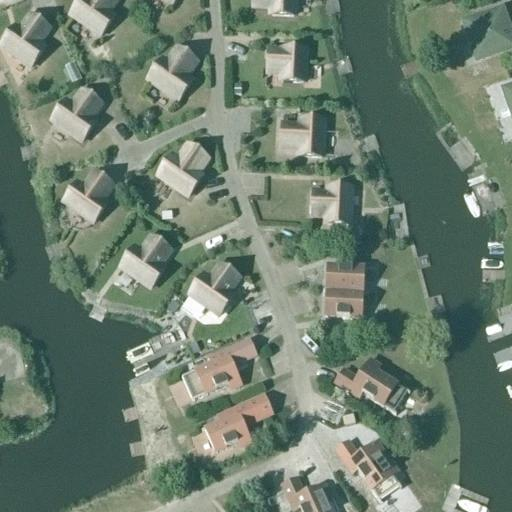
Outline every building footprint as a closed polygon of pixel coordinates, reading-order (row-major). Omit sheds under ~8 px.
[(90,0),(89,2),(85,0),(82,0),(71,17),(101,37),(114,19),(107,15),(117,0),(90,0)] [(294,0),(253,0),(253,8),(272,9),(272,17),(294,18),(294,0)] [(477,62),(511,49),(511,38),(502,10),(463,24),(477,62)] [(20,34),(14,30),(2,48),(32,69),(44,51),(38,46),(48,31),(30,18),(20,34)] [(282,75),(282,84),(304,85),(305,52),(283,51),(283,54),(268,53),(267,75),(282,75)] [(167,67),(161,63),(149,81),(179,102),(191,84),(185,80),(195,64),(177,52),(167,67)] [(511,87),(503,91),(510,110),(511,109),(511,87)] [(83,144),(95,125),(90,122),(101,106),(82,94),(72,109),(65,105),(53,123),(83,144)] [(297,150),(297,159),(321,160),(323,123),(301,122),(300,128),(282,128),(281,150),(297,150)] [(189,198),(201,180),(196,176),(207,161),(189,148),(178,164),(171,159),(159,177),(189,198)] [(77,186),(64,204),(94,225),(107,207),(101,203),(112,188),(94,175),(83,191),(77,186)] [(327,218),(327,226),(349,227),(351,191),(329,190),(328,196),(313,196),(312,217),(327,218)] [(151,290),(164,273),(159,269),(170,254),(152,241),(141,256),(134,251),(121,269),(151,290)] [(203,278),(190,296),(220,317),(233,299),(228,296),(238,280),(220,268),(210,283),(203,278)] [(363,295),(364,271),(364,270),(327,268),(327,269),(328,269),(326,293),(323,293),(323,294),(326,294),(369,296),(369,295),(363,295)] [(325,318),(324,319),(362,321),(362,320),(361,320),(363,296),(369,296),(326,294),(325,318)] [(185,378),(195,402),(228,387),(230,393),(241,388),(232,368),(256,358),(249,343),(223,354),(226,360),(185,378)] [(196,344),(189,348),(193,357),(200,353),(196,344)] [(409,397),(410,396),(377,374),(380,368),(370,362),(358,381),(344,372),(335,385),(359,401),(362,395),(396,417),(396,416),(394,415),(407,395),(409,397)] [(221,424),(202,433),(202,434),(205,433),(215,454),(212,455),(212,457),(238,445),(240,451),(251,446),(244,430),(272,418),(264,399),(219,420),(221,424)] [(358,458),(348,444),(335,453),(352,477),(357,473),(380,506),(381,505),(379,502),(399,489),(400,491),(402,491),(388,471),(393,467),(377,445),(358,458)] [(328,511),(324,500),(329,498),(325,487),(304,496),(297,481),(282,488),(293,511),(297,511),(300,511),(328,511)]
